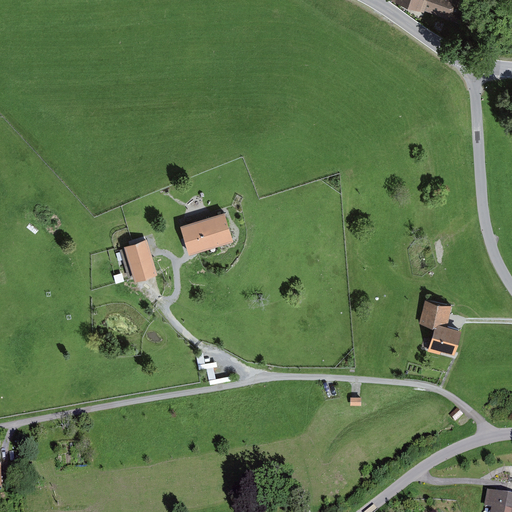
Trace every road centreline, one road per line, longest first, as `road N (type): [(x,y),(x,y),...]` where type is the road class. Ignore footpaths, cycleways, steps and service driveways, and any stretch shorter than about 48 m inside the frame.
road 1 (unclassified): [(488,437),(446,392),(346,378),(281,377),(0,427)]
road 2 (unclassified): [(511,287),(485,225),(472,63)]
road 3 (unclassified): [(368,511),(450,451),(488,437)]
